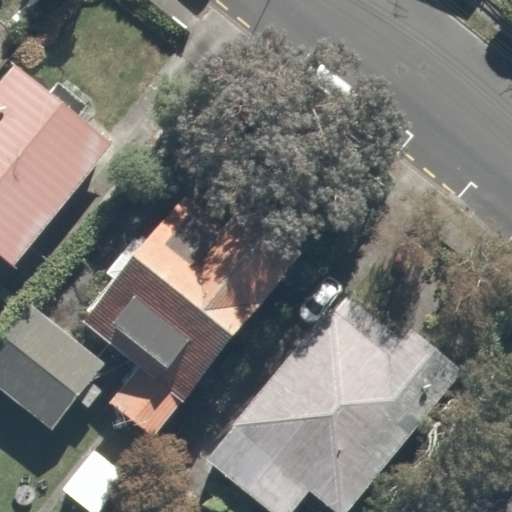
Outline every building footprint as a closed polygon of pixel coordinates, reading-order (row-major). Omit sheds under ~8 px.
[(0,72),(0,267),(9,275),(119,147),(14,56),(0,72)] [(317,230),(210,145),(72,319),(180,404),(317,230)] [(109,260),(76,232),(0,322),(0,396),(48,437),(111,363),(59,319),(109,260)] [(288,511),(432,324),(350,262),(198,460),(265,511),(288,511)] [(435,511),(511,511),(511,415),(431,508),(435,511)] [(250,511),(223,488),(202,511),(250,511)] [(156,511),(132,492),(115,511),(156,511)]
